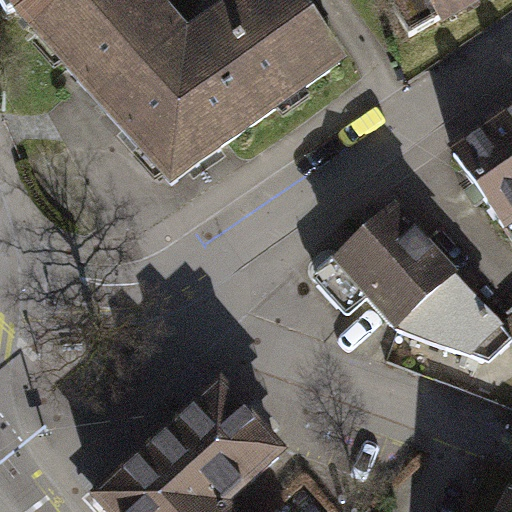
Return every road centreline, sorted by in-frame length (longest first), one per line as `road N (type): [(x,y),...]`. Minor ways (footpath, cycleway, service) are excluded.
road 1 (residential): [(167,327),(511,51)]
road 2 (residential): [(167,327),(0,272)]
